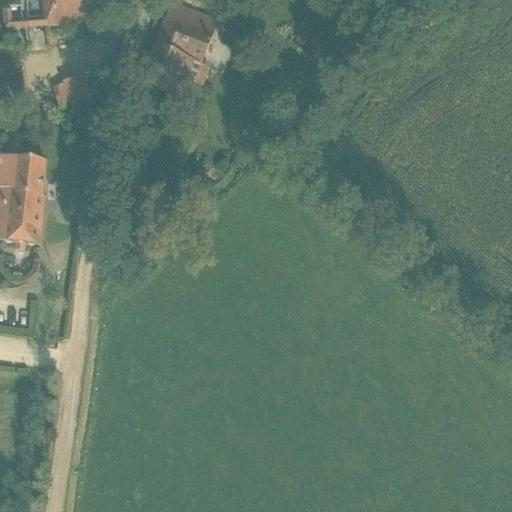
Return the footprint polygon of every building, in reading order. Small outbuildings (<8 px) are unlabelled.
[(42,0),(43,17),(44,25),(81,23),(111,22),(131,21),(130,0),(42,0)] [(141,82),(160,90),(189,101),(196,84),(183,79),(189,64),(203,69),(217,32),(168,13),(141,82)] [(72,75),(38,85),(42,100),(76,90),(72,75)] [(46,164),(0,158),(0,243),(39,248),(45,200),(42,200),(43,191),(46,164)] [(130,266),(143,255),(119,228),(115,254),(130,266)]
